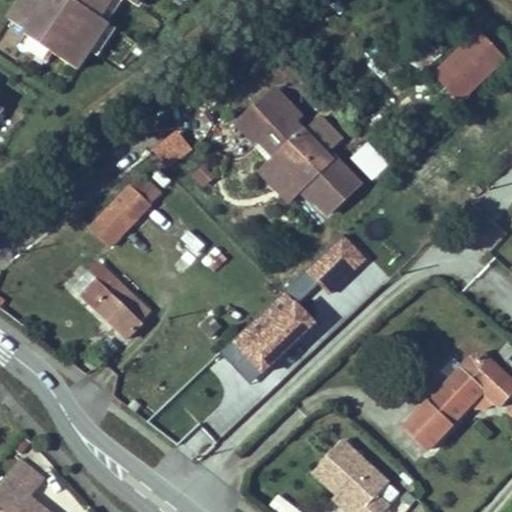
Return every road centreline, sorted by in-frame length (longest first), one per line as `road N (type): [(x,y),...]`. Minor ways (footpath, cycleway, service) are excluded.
road 1 (unknown): [(207,511),(239,470),(298,420),(379,429),(440,374)]
road 2 (tertiary): [(174,511),(97,451),(0,343)]
